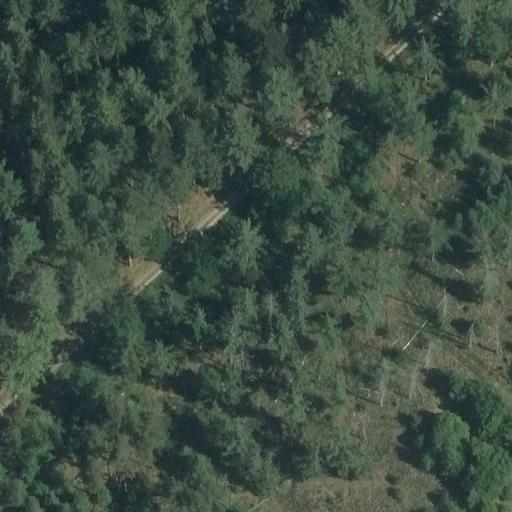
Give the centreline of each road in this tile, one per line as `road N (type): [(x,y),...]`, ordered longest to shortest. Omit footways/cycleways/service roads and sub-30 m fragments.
road 1 (track): [(445,0),(75,341)]
road 2 (track): [(75,341),(0,123)]
